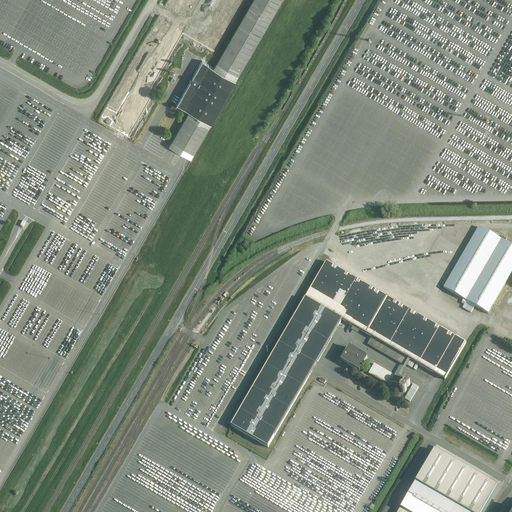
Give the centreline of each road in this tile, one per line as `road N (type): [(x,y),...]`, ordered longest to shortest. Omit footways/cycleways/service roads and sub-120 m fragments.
road 1 (unclassified): [(361,0),(65,511)]
road 2 (residential): [(0,61),(87,105),(153,0)]
road 3 (unclassified): [(511,483),(432,437),(389,511)]
